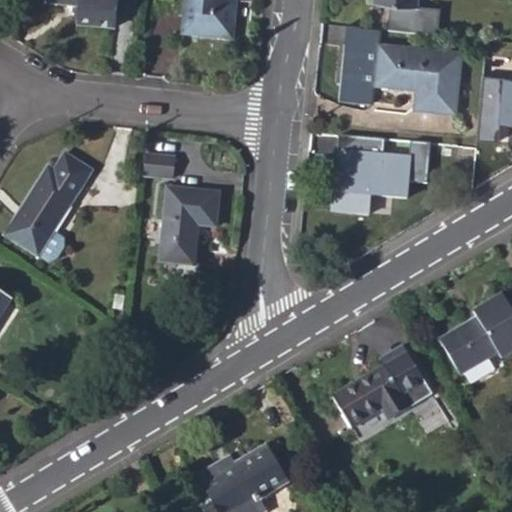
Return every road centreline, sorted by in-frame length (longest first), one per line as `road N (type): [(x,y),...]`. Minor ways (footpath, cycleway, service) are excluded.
road 1 (residential): [(267,345),(0,511)]
road 2 (residential): [(511,197),(267,345)]
road 3 (residential): [(273,122),(28,80)]
road 4 (residential): [(273,122),(258,291),(267,345)]
road 5 (residential): [(299,0),(273,122)]
